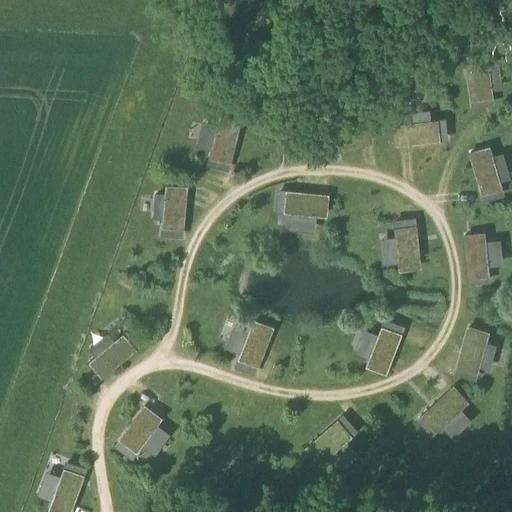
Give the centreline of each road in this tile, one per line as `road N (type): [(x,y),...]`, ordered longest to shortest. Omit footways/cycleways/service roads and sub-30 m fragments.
road 1 (residential): [(166,357),(282,395),(333,397),(413,374),(454,326),(451,250),(435,208)]
road 2 (residential): [(435,208),(390,184),(342,175),(263,180),(231,195)]
road 3 (residential): [(101,511),(85,445),(89,416),(110,388),(166,357)]
road 4 (residential): [(231,195),(198,229),(166,357)]
